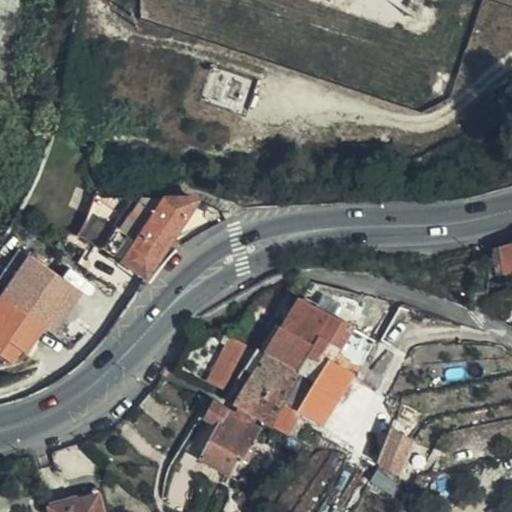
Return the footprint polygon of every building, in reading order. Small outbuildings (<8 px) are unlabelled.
[(100,249),(145,279),(196,201),(134,200),(114,230),(100,249)] [(85,239),(94,246),(107,225),(98,219),(85,239)] [(107,225),(94,246),(100,250),(100,249),(114,230),(107,225)] [(511,246),(499,250),(503,273),(511,276),(511,246)] [(503,273),(499,250),(492,253),(496,274),(503,273)] [(28,253),(0,296),(0,360),(16,370),(44,326),(56,334),(85,289),(28,253)] [(353,332),(300,301),(282,331),(313,348),(336,360),(336,359),(353,332)] [(313,348),(282,331),(281,330),(266,356),(298,373),(313,348)] [(246,348),(230,339),(223,354),(239,362),(246,348)] [(290,385),(280,402),(287,406),(299,413),(328,364),(332,366),(336,360),(313,348),(298,373),(290,385)] [(203,376),(211,362),(189,349),(180,364),(203,376)] [(256,351),(247,368),(255,373),(259,367),(266,356),(256,351)] [(266,356),(259,367),(290,385),(298,373),(266,356)] [(323,428),(353,380),(332,366),(328,364),(299,413),(312,421),(323,428)] [(241,378),(249,383),(265,393),(280,402),(290,385),(259,367),(255,373),(247,368),(241,378)] [(235,407),(237,408),(249,415),(252,416),(265,393),(249,383),(235,407)] [(152,390),(141,404),(166,423),(177,410),(152,390)] [(280,402),(265,393),(252,416),(274,429),(287,406),(280,402)] [(217,407),(213,405),(205,421),(218,429),(227,412),(217,407)] [(285,435),(299,413),(287,406),(274,429),(285,435)] [(227,412),(218,429),(201,461),(228,475),(233,467),(242,471),(255,445),(253,444),(240,437),(247,426),(243,424),(249,415),(237,408),(233,416),(231,414),(227,412)] [(312,421),(299,413),(285,435),(299,442),(312,421)] [(240,437),(253,444),(259,432),(247,426),(240,437)] [(370,431),(363,455),(381,462),(390,438),(370,431)] [(411,443),(395,434),(392,432),(390,438),(381,462),(379,466),(399,479),(411,443)] [(48,509),(96,497),(94,492),(47,504),(48,509)] [(99,511),(96,497),(48,509),(48,511),(99,511)]
